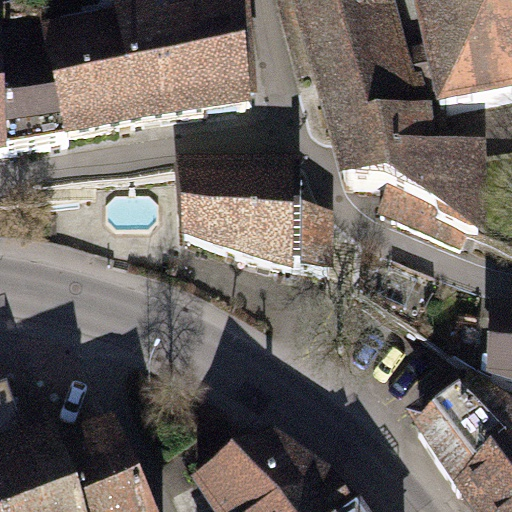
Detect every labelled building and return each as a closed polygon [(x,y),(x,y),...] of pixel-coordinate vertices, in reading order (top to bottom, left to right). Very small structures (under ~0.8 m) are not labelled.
[(46,54),(64,131),(68,155),(254,124),(242,0),(113,0),(115,17),(43,28),(46,54)] [(402,0),(291,0),(335,165),(342,193),(393,191),(380,223),(479,258),(483,153),(440,160),(437,146),(402,0)] [(511,0),(414,0),(437,116),(511,104),(511,0)] [(64,131),(46,54),(4,59),(7,140),(64,131)] [(7,140),(4,59),(0,59),(0,165),(11,164),(7,140)] [(295,166),(180,166),(181,176),(186,238),(294,263),(295,166)] [(338,221),(302,211),(302,277),(338,277),(338,221)] [(511,314),(494,314),(490,378),(489,387),(511,393),(511,314)] [(457,498),(511,456),(511,411),(489,394),(468,381),(403,419),(457,498)] [(0,511),(137,511),(108,426),(37,449),(17,386),(0,390),(0,511)] [(346,511),(338,498),(260,446),(178,494),(190,511),(346,511)] [(466,511),(511,511),(511,456),(457,498),(466,511)]
